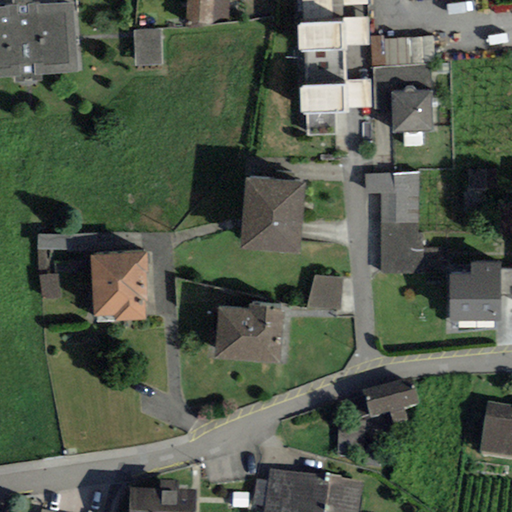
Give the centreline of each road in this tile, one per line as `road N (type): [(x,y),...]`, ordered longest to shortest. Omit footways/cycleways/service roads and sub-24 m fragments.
road 1 (residential): [(119,468),(187,451),(369,380),(511,364)]
road 2 (residential): [(0,485),(119,468)]
